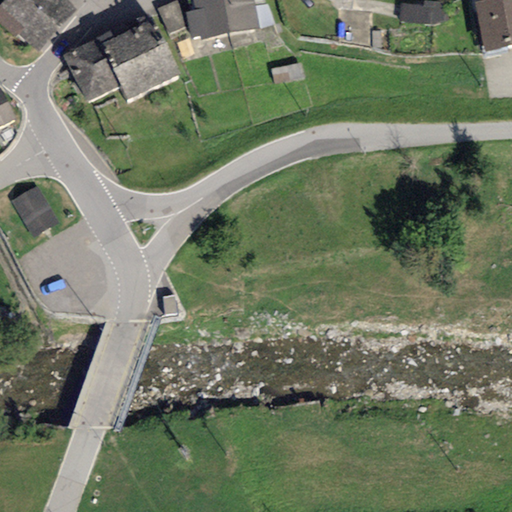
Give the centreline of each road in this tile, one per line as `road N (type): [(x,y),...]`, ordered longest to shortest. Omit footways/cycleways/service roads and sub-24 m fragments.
road 1 (residential): [(511,129),(375,134),(282,148),(198,207)]
road 2 (unclassified): [(59,511),(128,321),(134,282)]
